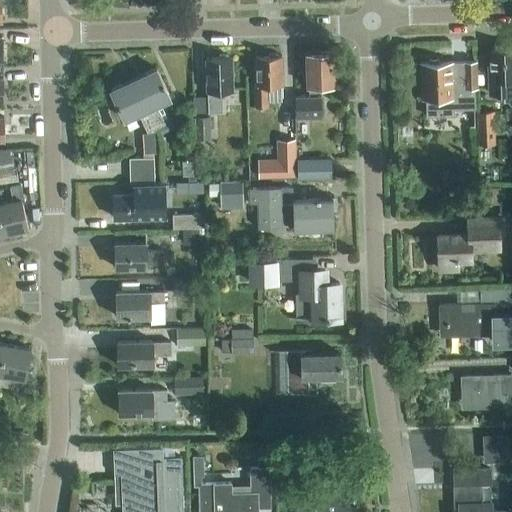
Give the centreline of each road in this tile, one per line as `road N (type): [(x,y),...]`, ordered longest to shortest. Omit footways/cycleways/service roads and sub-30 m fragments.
road 1 (residential): [(402,511),(379,355),(373,25)]
road 2 (residential): [(49,35),(373,25)]
road 3 (residential): [(52,239),(49,35)]
road 4 (residential): [(44,511),(55,442),(53,338)]
road 5 (residential): [(373,25),(511,20)]
